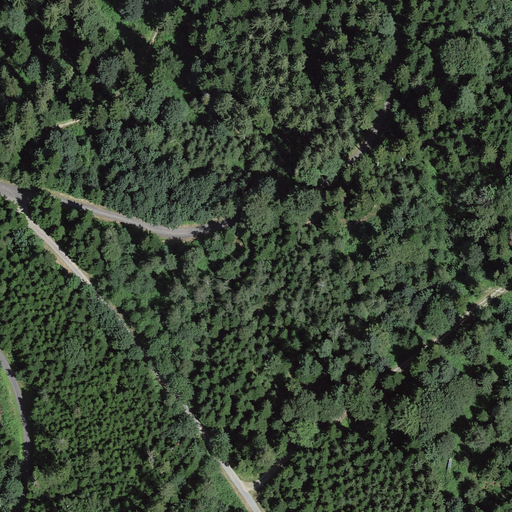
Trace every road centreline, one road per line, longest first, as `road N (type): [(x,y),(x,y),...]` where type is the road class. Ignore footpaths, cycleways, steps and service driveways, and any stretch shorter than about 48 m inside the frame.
road 1 (unclassified): [(386,0),(393,76),(387,111),(358,155),(312,193),(186,233),(0,184)]
road 2 (track): [(12,188),(21,211),(117,321),(258,511)]
road 3 (track): [(511,279),(247,494)]
road 4 (track): [(0,129),(31,133),(103,108),(140,69),(162,22),(162,0)]
road 5 (unclassified): [(0,356),(17,389),(30,451),(18,511)]
